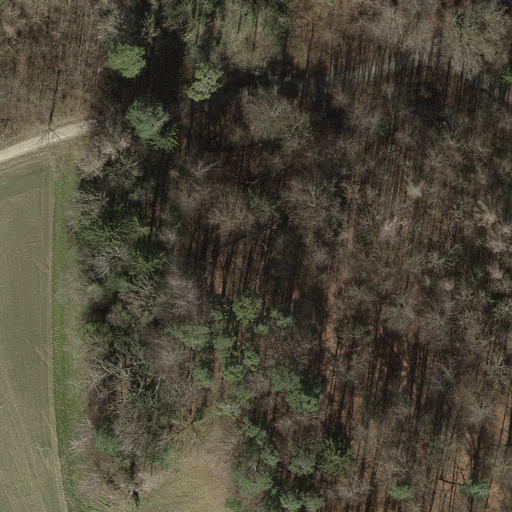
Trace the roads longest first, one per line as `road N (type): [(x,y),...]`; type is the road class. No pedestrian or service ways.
road 1 (track): [(0,157),(84,127),(427,51)]
road 2 (track): [(286,87),(178,45),(111,0)]
